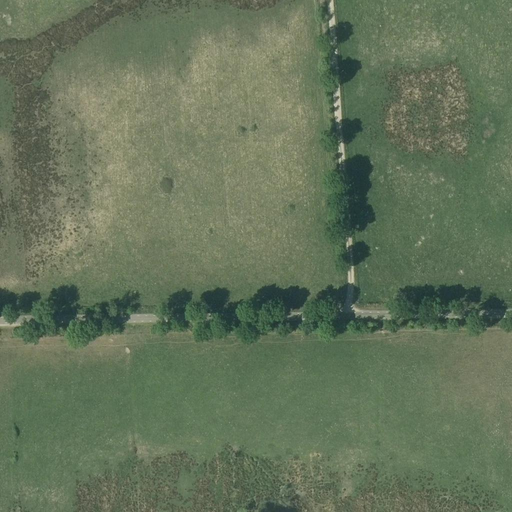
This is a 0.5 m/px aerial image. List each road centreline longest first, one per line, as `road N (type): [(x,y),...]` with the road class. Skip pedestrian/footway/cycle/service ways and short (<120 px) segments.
road 1 (tertiary): [(511,312),(0,321)]
road 2 (track): [(327,0),(349,315)]
